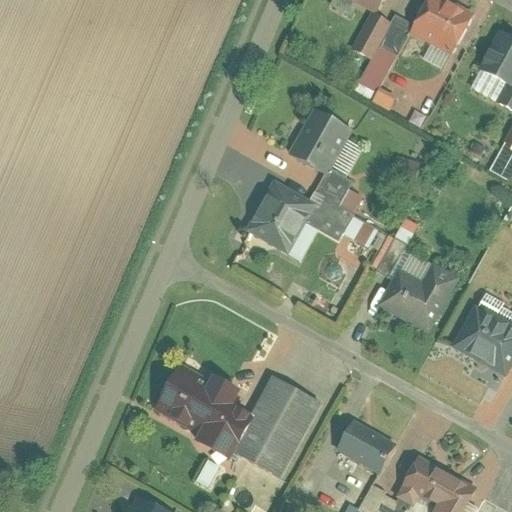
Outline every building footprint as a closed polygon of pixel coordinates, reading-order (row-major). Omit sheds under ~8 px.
[(337,0),(334,6),(357,18),(365,4),(384,15),(392,0),(337,0)] [(377,16),(357,52),(375,62),(359,91),(375,100),(380,93),(383,95),(417,35),(437,47),(430,59),(448,70),(456,57),(462,61),(486,20),(451,0),(432,0),(418,26),(401,17),(396,26),(377,16)] [(511,33),(508,31),(475,87),(511,109),(511,33)] [(353,135),(313,113),(288,159),(328,181),(353,135)] [(511,142),(495,171),(511,180),(511,178),(511,142)] [(399,158),(393,180),(416,187),(423,165),(399,158)] [(316,207),(276,184),(247,235),(288,258),(316,207)] [(394,234),(375,270),(396,281),(383,307),(438,336),(467,282),(411,253),(425,227),(409,218),(399,237),(394,234)] [(489,293),(460,350),(511,376),(511,311),(508,309),(511,304),(489,293)] [(243,464),(245,459),(291,484),(333,408),(282,380),(263,415),(247,406),(254,394),(223,378),(218,387),(184,369),(161,412),(210,438),(206,444),(243,464)] [(355,422),(336,452),(378,478),(397,448),(355,422)] [(199,483),(214,491),(227,467),(212,459),(199,483)] [(392,496),(383,511),(481,511),(491,494),(427,459),(404,502),(392,496)] [(380,511),(393,492),(379,484),(364,511),(355,505),(350,511),(380,511)] [(173,511),(142,499),(136,511),(173,511)]
